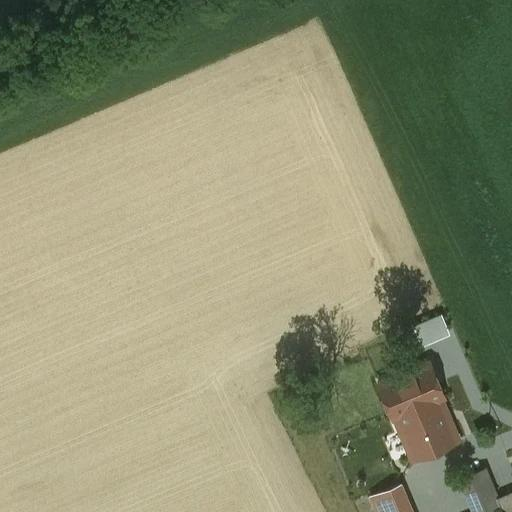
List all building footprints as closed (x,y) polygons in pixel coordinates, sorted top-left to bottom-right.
[(441,313),(414,324),(422,345),(450,334),(441,313)] [(427,363),(379,383),(392,415),(395,414),(438,396),(440,395),(427,363)] [(438,396),(395,414),(413,457),(456,439),(438,396)] [(484,467),(458,478),(472,511),(502,511),(498,499),(484,467)] [(409,511),(398,485),(370,496),(376,511),(409,511)] [(511,511),(511,493),(498,499),(502,511),(511,511)]
